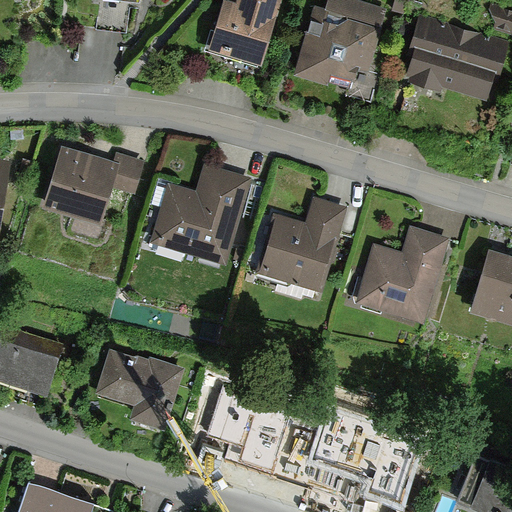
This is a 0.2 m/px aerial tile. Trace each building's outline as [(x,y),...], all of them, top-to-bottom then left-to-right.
[(259,62),(278,0),(240,0),(238,7),(226,3),(212,48),(259,62)] [(329,14),(319,11),(301,72),(327,79),(329,72),(352,78),(357,62),(366,64),(381,14),(334,0),(329,14)] [(503,44),(422,21),(407,72),(418,75),(416,81),(439,87),(441,81),(488,95),(503,44)] [(132,187),(139,163),(119,157),(116,166),(65,151),(48,206),(100,222),(112,181),(132,187)] [(0,229),(12,159),(0,156),(0,229)] [(222,259),(245,181),(206,170),(198,196),(171,188),(156,239),(222,259)] [(341,210),(315,203),(308,228),(280,220),(265,272),(318,288),(341,210)] [(444,241),(413,231),(405,258),(376,249),(361,299),(421,317),(444,241)] [(511,321),(511,261),(492,256),(476,311),(511,321)] [(44,390),(57,347),(7,332),(0,353),(0,376),(19,382),(44,390)] [(163,425),(178,372),(113,353),(101,394),(121,399),(138,404),(134,417),(163,425)] [(351,405),(341,438),(361,445),(382,451),(374,475),(403,484),(420,426),(351,405)] [(511,511),(511,469),(482,458),(487,444),(470,437),(449,489),(465,495),(461,504),(480,511),(511,511)] [(20,511),(90,511),(92,505),(29,485),(20,511)]
